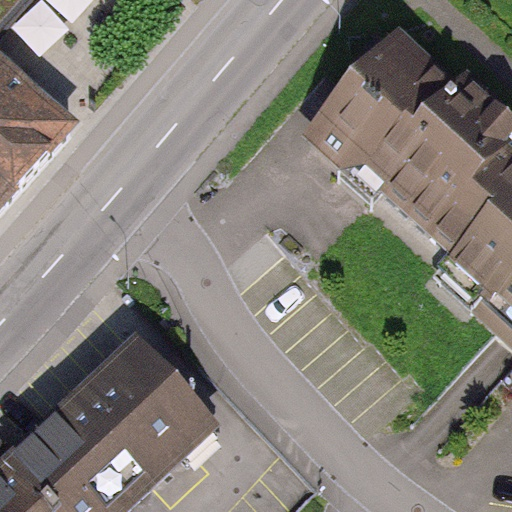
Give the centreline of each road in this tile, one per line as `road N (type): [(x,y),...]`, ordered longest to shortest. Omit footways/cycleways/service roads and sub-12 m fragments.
road 1 (residential): [(123,189),(244,357),(402,511)]
road 2 (primary): [(284,0),(123,189)]
road 3 (primary): [(123,189),(0,327)]
